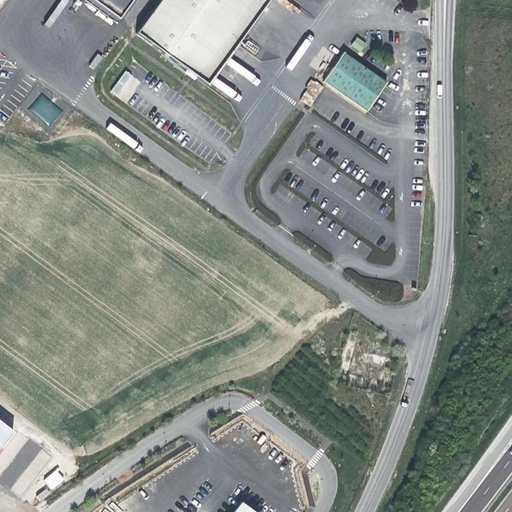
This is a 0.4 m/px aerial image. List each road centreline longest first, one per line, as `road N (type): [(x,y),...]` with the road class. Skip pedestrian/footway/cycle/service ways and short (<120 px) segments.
road 1 (unclassified): [(55,511),(226,400),(250,405),(325,468),(331,479),(319,511)]
road 2 (secondary): [(442,93),(443,239),(427,342)]
road 3 (secondary): [(427,342),(364,511)]
